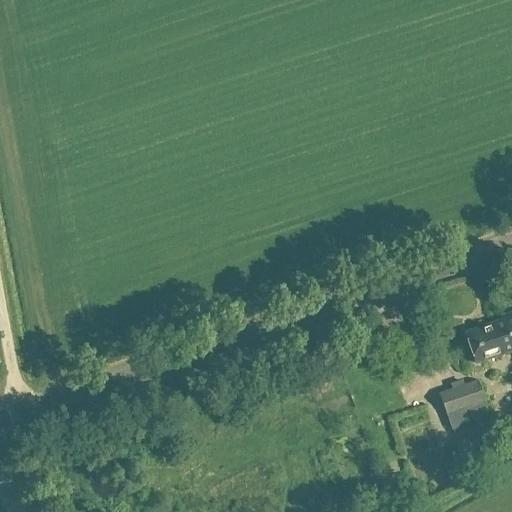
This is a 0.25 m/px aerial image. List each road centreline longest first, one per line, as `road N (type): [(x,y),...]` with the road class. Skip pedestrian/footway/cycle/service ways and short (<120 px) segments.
road 1 (tertiary): [(0,419),(511,241)]
road 2 (track): [(19,411),(0,279)]
